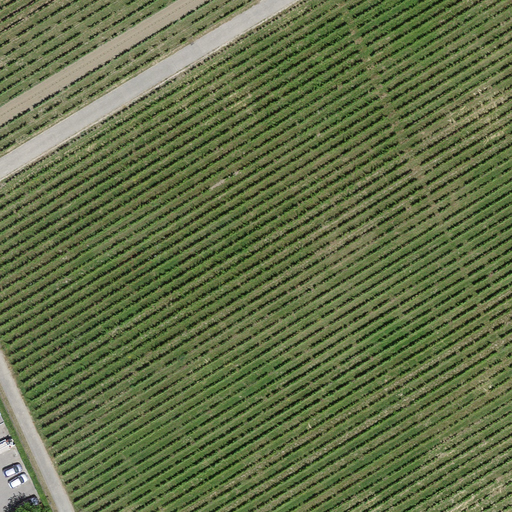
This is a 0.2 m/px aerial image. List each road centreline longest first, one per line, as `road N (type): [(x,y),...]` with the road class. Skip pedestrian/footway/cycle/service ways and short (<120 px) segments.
road 1 (track): [(0,167),(278,0)]
road 2 (track): [(0,363),(66,511)]
